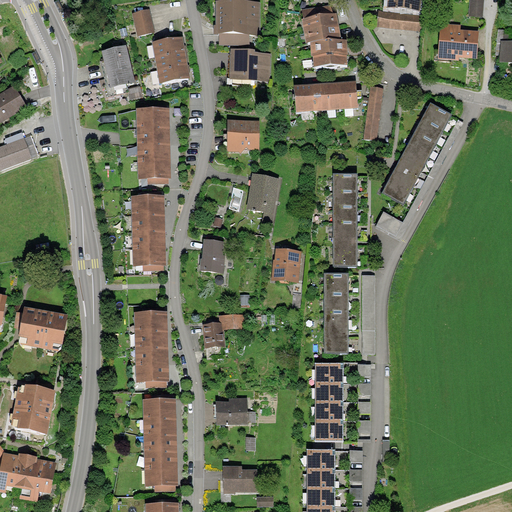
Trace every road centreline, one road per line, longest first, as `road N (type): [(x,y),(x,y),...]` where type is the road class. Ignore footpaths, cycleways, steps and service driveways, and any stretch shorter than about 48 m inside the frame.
road 1 (tertiary): [(34,0),(62,57),(94,313),(90,414),(72,511)]
road 2 (residential): [(198,511),(197,393),(175,285),(209,124),(192,0)]
road 3 (residential): [(369,511),(384,285),(480,98)]
road 4 (residential): [(480,98),(394,72),(370,47),(349,0)]
